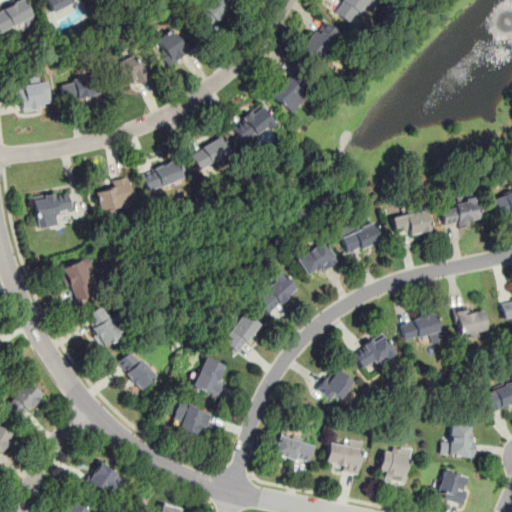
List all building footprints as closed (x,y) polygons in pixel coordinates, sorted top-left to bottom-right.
[(25,0),(18,0),(0,10),(0,34),(34,16),(25,0)] [(48,0),(54,12),(78,0),(48,0)] [(217,19),(232,3),(228,0),(207,0),(202,6),(217,19)] [(344,0),(336,12),(346,19),(355,6),(359,9),(365,0),(344,0)] [(203,11),(214,21),(206,29),(195,20),(203,11)] [(337,44),(342,37),(324,24),(318,33),(315,31),(302,49),(317,60),(331,40),(337,44)] [(172,29),(158,39),(175,62),(189,52),(172,29)] [(145,81),(139,69),(141,68),(134,53),(112,64),(121,84),(132,80),(134,86),(145,81)] [(291,110),(275,93),(299,71),(306,78),(297,87),(306,96),(291,110)] [(95,74),(100,93),(79,98),(74,79),(95,74)] [(47,81),(19,86),(24,112),(39,109),(39,107),(45,106),(44,103),(52,102),(47,81)] [(76,96),(73,82),(59,86),(63,100),(76,96)] [(260,105),(234,127),(247,143),(273,121),(260,105)] [(221,137),(202,147),(203,149),(191,156),(198,168),(215,158),(220,166),(226,163),(222,155),(229,152),(221,137)] [(175,160),(153,168),(154,171),(142,175),(147,190),(182,177),(175,160)] [(125,178),(115,180),(116,186),(98,190),(102,209),(131,202),(125,178)] [(494,215),(504,210),(507,218),(511,215),(511,187),(487,198),(494,215)] [(478,218),(470,189),(461,191),(464,200),(437,207),(442,227),(478,218)] [(71,208),(59,211),(60,216),(35,221),(31,200),(44,197),(43,194),(56,191),(58,202),(69,200),(71,208)] [(405,235),(428,229),(422,204),(387,214),(392,231),(403,228),(405,235)] [(378,241),(372,222),(353,228),(351,222),(334,227),(342,253),(378,241)] [(293,258),(307,278),(334,259),(320,239),(293,258)] [(80,261),(61,269),(63,273),(60,275),(64,285),(67,284),(74,300),(90,293),(87,287),(90,285),(80,261)] [(294,287),(276,269),(249,297),(268,315),(294,287)] [(511,321),(511,297),(497,301),(503,324),(511,321)] [(450,310),(457,339),(485,331),(478,303),(450,310)] [(100,306),(85,316),(91,326),(89,327),(101,346),(119,335),(100,306)] [(235,353),(258,323),(241,310),(218,340),(235,353)] [(395,321),(401,340),(427,332),(430,342),(440,339),(431,310),(395,321)] [(358,370),(391,353),(381,332),(347,349),(358,370)] [(136,361),(139,358),(155,378),(141,389),(118,362),(129,352),(136,361)] [(188,383),(214,396),(221,384),(213,380),(221,365),(201,355),(188,383)] [(313,389),(333,403),(351,379),(331,365),(313,389)] [(477,394),(499,385),(495,376),(508,371),(511,380),(511,400),(498,406),(499,407),(485,413),(477,394)] [(42,394),(27,380),(12,396),(15,399),(5,409),(14,417),(24,407),(27,410),(42,394)] [(174,433),(197,440),(206,411),(174,400),(168,419),(178,422),(174,433)] [(447,422),(467,423),(467,441),(472,441),(471,456),(446,455),(446,453),(437,453),(438,441),(447,441),(447,422)] [(0,427),(0,451),(10,433),(0,427)] [(305,462),(311,442),(275,433),(270,453),(305,462)] [(326,442),(321,466),(355,472),(360,441),(338,437),(336,444),(326,442)] [(383,470),(381,478),(403,482),(409,447),(389,444),(388,452),(379,450),(375,469),(383,470)] [(116,475),(101,465),(90,481),(86,478),(79,488),(91,496),(96,489),(103,493),(106,488),(111,491),(115,486),(111,483),(116,475)] [(464,476),(441,469),(435,490),(444,493),(442,499),(458,504),(463,489),(458,488),(459,484),(461,485),(464,476)] [(88,511),(89,511),(70,500),(63,511),(88,511)] [(178,511),(180,508),(160,502),(156,511),(178,511)]
